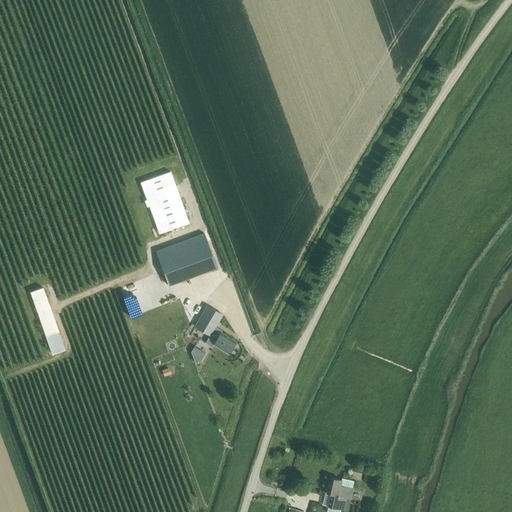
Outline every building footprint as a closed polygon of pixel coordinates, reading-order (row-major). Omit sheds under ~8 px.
[(171,171),(140,182),(146,200),(144,200),(146,207),(149,206),(159,234),(189,223),(171,171)] [(217,267),(204,233),(156,252),(169,286),(217,267)] [(30,292),(31,293),(35,305),(37,313),(33,314),(36,324),(41,322),(52,355),(65,349),(43,287),(30,292)] [(213,325),(220,314),(205,304),(192,323),(211,335),(208,339),(229,353),(232,348),(234,348),(236,345),(235,343),(236,341),(220,331),(221,330),(213,325)] [(194,346),(191,352),(195,362),(200,362),(203,358),(205,353),(196,347),(194,346)] [(169,368),(162,370),(164,376),(171,374),(169,368)] [(353,488),(346,487),(341,485),(342,480),(330,477),(327,492),(329,493),(326,506),(348,511),(353,488)]
